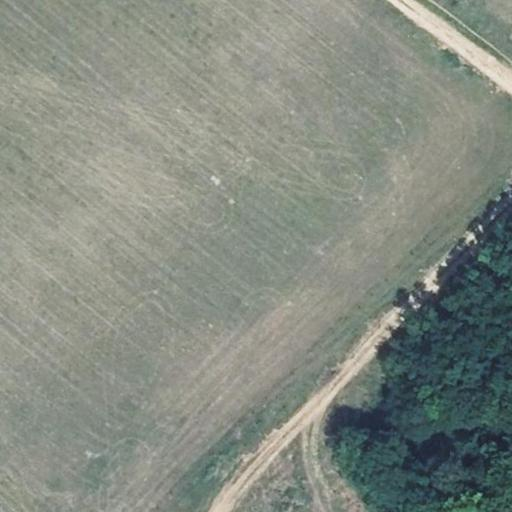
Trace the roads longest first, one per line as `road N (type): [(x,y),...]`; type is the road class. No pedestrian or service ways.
road 1 (track): [(321,511),(303,476),(315,412),(511,194)]
road 2 (track): [(511,93),(388,0)]
